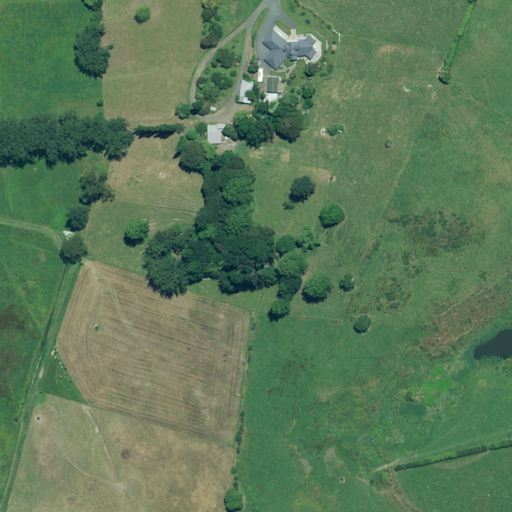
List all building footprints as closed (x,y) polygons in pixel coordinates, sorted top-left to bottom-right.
[(290,43),(276,30),(266,42),(275,50),(267,60),(278,70),(289,57),(292,57),(293,60),(300,59),(299,56),(308,55),(313,59),(319,52),(316,50),(316,44),(318,41),(311,35),(307,40),(301,40),(301,42),(290,43)] [(280,78),(270,77),(269,93),(279,93),(280,78)] [(245,80),(244,83),(242,83),(240,102),(253,103),(254,92),(255,81),(245,80)] [(279,94),(269,94),(268,103),(279,104),(279,94)] [(223,143),(223,132),(225,132),(225,124),(221,124),(219,124),(219,125),(210,126),(210,144),(223,143)]
